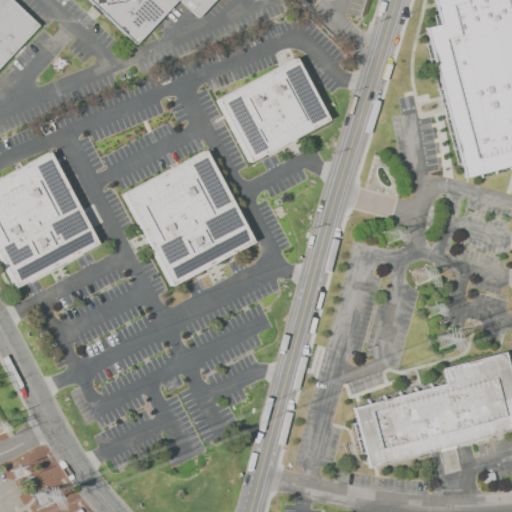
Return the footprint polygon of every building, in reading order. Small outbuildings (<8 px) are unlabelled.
[(0,0),(11,0),(38,24),(0,64),(0,0)] [(86,0),(212,0),(196,17),(178,0),(176,0),(133,45),(86,0)] [(424,28),(439,24),(432,0),(511,0),(511,165),(463,178),(424,28)] [(216,100),(296,59),(326,119),(247,160),(216,100)] [(160,82),(156,73),(167,69),(171,78),(160,82)] [(119,196),(201,151),(250,240),(169,285),(119,196)] [(0,261),(0,177),(45,153),(95,245),(14,288),(0,261)] [(351,408),(445,383),(441,368),(503,352),(511,387),(511,429),(367,467),(351,408)] [(494,480),(483,482),(481,474),(492,471),(494,480)]
